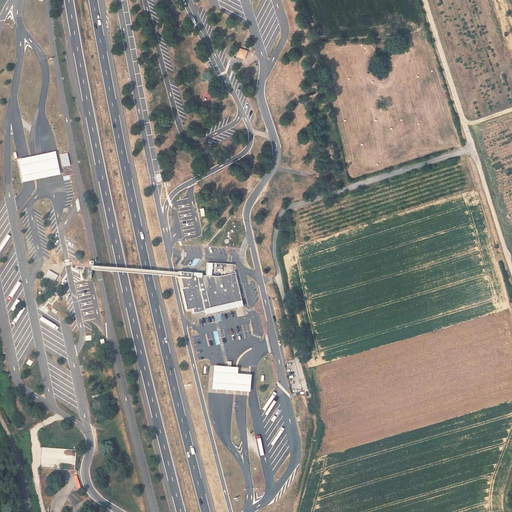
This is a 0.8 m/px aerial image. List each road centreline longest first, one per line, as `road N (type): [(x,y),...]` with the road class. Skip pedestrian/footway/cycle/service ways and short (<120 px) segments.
road 1 (motorway): [(206,511),(92,0)]
road 2 (motorway): [(68,0),(180,511)]
road 3 (unclassified): [(425,0),(511,269)]
